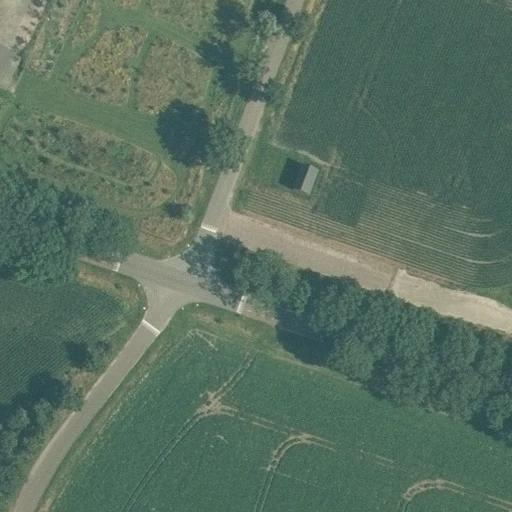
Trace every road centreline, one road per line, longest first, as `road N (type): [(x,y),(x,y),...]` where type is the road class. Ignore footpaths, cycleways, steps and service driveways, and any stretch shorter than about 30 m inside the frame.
road 1 (tertiary): [(186,283),(511,392)]
road 2 (unclassified): [(186,283),(294,0)]
road 3 (unclassified): [(25,511),(43,470),(186,283)]
road 4 (tertiary): [(186,283),(0,220)]
